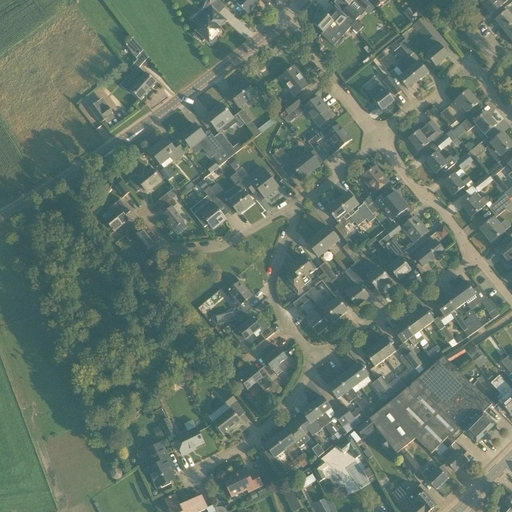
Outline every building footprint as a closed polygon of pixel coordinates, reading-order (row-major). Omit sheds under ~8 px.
[(255,0),(240,0),(237,4),(247,14),(258,2),(255,0)] [(370,5),(364,0),(341,0),(348,6),(342,13),(353,24),(360,16),(353,9),(357,4),(365,12),(370,5)] [(370,0),(377,8),(384,2),(382,0),(370,0)] [(433,0),(423,8),(428,14),(438,6),(433,0)] [(489,0),(483,5),(491,15),(498,9),(507,2),(504,0),(489,0)] [(352,27),(351,26),(353,24),(342,13),(335,7),(327,16),(323,13),(322,15),(320,14),(317,17),(318,19),(313,24),(323,33),(321,35),(329,43),(341,29),(346,34),(352,27)] [(406,11),(409,19),(421,15),(417,7),(406,11)] [(205,40),(209,44),(221,31),(219,29),(226,21),(212,9),(197,26),(199,28),(195,32),(196,33),(194,35),(203,43),(205,40)] [(495,21),(504,31),(511,24),(511,16),(508,11),(495,21)] [(426,55),(430,59),(436,67),(448,57),(443,51),(447,47),(423,18),(412,28),(417,33),(418,32),(425,39),(423,41),(431,50),(426,55)] [(353,29),(348,34),(353,39),(357,34),(353,29)] [(406,42),(400,47),(409,58),(415,53),(406,42)] [(383,52),(386,58),(395,53),(400,61),(405,58),(399,48),(392,53),(390,48),(383,52)] [(143,51),(135,59),(142,65),(148,58),(143,51)] [(395,69),(385,56),(378,61),(388,74),(395,69)] [(408,58),(402,63),(418,82),(428,74),(418,62),(414,65),(408,58)] [(402,63),(396,67),(402,75),(398,78),(408,90),(418,82),(402,63)] [(280,78),(295,97),(309,86),(300,75),(299,75),(294,68),(291,70),(288,72),(289,72),(280,78)] [(135,86),(130,92),(130,91),(130,92),(140,102),(141,101),(140,101),(156,84),(140,69),(130,80),(135,86)] [(383,82),(394,97),(401,91),(390,77),(383,82)] [(228,94),(239,109),(255,96),(245,82),(244,82),(245,83),(235,90),(235,89),(228,94)] [(368,93),(382,112),(394,102),(380,84),(368,93)] [(451,105),(457,112),(462,109),(466,114),(478,104),(468,92),(451,105)] [(283,108),(288,115),(292,112),(301,104),(297,98),(283,108)] [(318,98),(303,110),(318,129),(328,121),(332,118),(326,111),(325,112),(322,107),(324,105),(318,98)] [(89,108),(101,124),(108,119),(107,117),(112,113),(108,107),(103,112),(96,103),(89,108)] [(205,117),(217,132),(221,129),(223,132),(225,132),(236,124),(233,120),(233,119),(222,104),(205,117)] [(440,115),(454,132),(460,127),(446,110),(440,115)] [(237,115),(255,139),(276,123),(273,119),(258,131),(243,111),(237,115)] [(288,115),(285,117),(290,123),(296,118),(292,112),(288,115)] [(453,132),(458,138),(466,131),(468,133),(475,126),(484,136),(496,126),(486,113),(481,117),(476,112),(461,125),(460,127),(454,132),(453,132)] [(435,144),(444,137),(441,134),(432,122),(409,140),(418,152),(432,141),(435,144)] [(321,132),(317,135),(320,140),(325,136),(338,151),(352,140),(339,125),(333,130),(330,125),(321,132)] [(230,158),(214,138),(213,137),(207,141),(205,138),(196,126),(191,131),(190,129),(181,136),(184,140),(182,142),(187,147),(188,146),(191,151),(199,145),(210,160),(213,158),(216,162),(207,169),(211,174),(230,158)] [(446,135),(444,137),(435,144),(435,145),(441,151),(458,138),(453,132),(447,137),(446,135)] [(219,134),(214,138),(230,158),(237,153),(222,135),(219,134)] [(486,148),(491,154),(495,151),(500,157),(511,147),(511,145),(503,134),(490,145),(486,148)] [(166,139),(150,152),(160,164),(170,156),(174,162),(185,153),(176,141),(170,145),(166,139)] [(480,144),(469,153),(474,160),(486,151),(480,144)] [(314,150),(317,155),(323,163),(329,158),(319,146),(314,150)] [(274,154),(284,167),(291,162),(281,149),(274,154)] [(311,172),(319,166),(309,153),(291,166),(302,180),(302,179),(301,178),(310,171),(311,172)] [(456,164),(457,164),(448,153),(442,158),(438,153),(426,162),(427,163),(425,164),(429,169),(430,167),(436,174),(441,170),(444,173),(456,164)] [(469,153),(457,164),(456,164),(461,171),(474,160),(469,153)] [(493,182),(504,195),(509,191),(508,190),(496,175),(504,169),(499,164),(487,174),(487,175),(493,182)] [(242,181),(247,187),(253,195),(258,191),(265,199),(278,188),(274,183),(261,167),(242,181)] [(173,178),(166,168),(160,173),(167,182),(173,178)] [(363,204),(364,205),(367,209),(381,197),(377,192),(388,183),(375,168),(362,179),(374,194),(366,201),(363,204)] [(137,192),(143,188),(147,193),(161,181),(153,171),(139,182),(135,177),(129,182),(137,192)] [(443,184),(453,196),(471,182),(466,175),(460,180),(455,175),(443,184)] [(479,194),(493,182),(487,175),(473,186),(479,194)] [(280,178),(274,183),(278,188),(284,183),(280,178)] [(198,185),(203,191),(209,187),(204,181),(198,185)] [(130,193),(121,183),(116,187),(124,198),(130,193)] [(216,185),(211,189),(221,202),(225,207),(229,203),(235,210),(237,213),(239,215),(253,204),(243,191),(245,190),(242,186),(240,183),(236,186),(224,195),(216,185)] [(207,196),(189,210),(194,216),(204,228),(209,225),(213,230),(226,220),(224,218),(215,207),(221,202),(211,189),(210,188),(204,192),(207,196)] [(171,198),(173,196),(174,198),(178,195),(173,189),(168,194),(171,198)] [(386,193),(381,197),(367,209),(369,212),(376,206),(379,209),(382,207),(387,214),(385,215),(391,222),(396,218),(398,220),(405,214),(403,212),(408,208),(395,193),(390,197),(386,193)] [(342,198),(338,202),(350,218),(355,214),(353,211),(359,207),(348,194),(347,194),(345,194),(342,196),(342,198)] [(483,209),(489,203),(484,197),(481,200),(476,194),(473,197),(461,206),(471,218),(483,209)] [(511,212),(511,205),(504,196),(496,203),(488,209),(496,218),(505,211),(510,213),(511,212)] [(166,213),(162,217),(173,231),(184,222),(173,208),(177,205),(172,199),(162,207),(166,213)] [(125,217),(130,212),(120,200),(111,208),(116,215),(106,222),(114,232),(128,221),(125,217)] [(350,218),(338,202),(333,206),(330,205),(328,208),(328,210),(327,211),(338,224),(339,225),(335,228),(344,239),(350,234),(345,228),(350,224),(351,226),(354,223),(350,218)] [(364,205),(357,210),(369,224),(375,219),(372,216),(372,215),(369,212),(367,209),(364,205)] [(495,218),(481,230),(491,243),(505,232),(505,231),(510,227),(505,221),(500,225),(495,218)] [(406,225),(402,229),(409,238),(411,236),(416,242),(420,239),(428,232),(421,224),(419,225),(414,219),(406,225)] [(386,233),(391,239),(402,231),(396,224),(386,233)] [(328,227),(317,236),(329,251),(340,242),(328,227)] [(135,229),(125,237),(129,243),(133,240),(143,253),(140,256),(141,258),(144,261),(140,264),(146,270),(158,261),(152,254),(150,255),(148,253),(150,251),(152,250),(150,248),(154,245),(143,231),(139,234),(135,229)] [(506,264),(508,263),(509,265),(511,262),(511,234),(501,244),(504,249),(501,252),(501,253),(500,254),(503,258),(502,259),(506,264)] [(329,251),(317,236),(307,245),(319,259),(329,251)] [(393,240),(387,245),(394,254),(390,258),(395,264),(389,269),(399,281),(410,271),(402,262),(407,258),(406,257),(403,252),(401,250),(393,240)] [(415,257),(417,260),(423,268),(435,258),(436,259),(444,253),(435,241),(427,247),(415,257)] [(343,249),(355,264),(357,263),(360,260),(348,244),(343,249)] [(380,255),(376,258),(382,266),(386,263),(380,255)] [(299,258),(295,261),(310,280),(313,278),(311,275),(317,271),(310,263),(309,264),(303,258),(300,260),(299,258)] [(290,268),(291,270),(304,287),(305,286),(311,281),(310,280),(295,261),(291,264),(292,266),(290,268)] [(366,274),(357,263),(355,264),(351,268),(360,279),(366,274)] [(324,274),(327,277),(334,287),(340,282),(325,264),(319,268),(324,274)] [(378,291),(389,281),(378,267),(366,277),(378,291)] [(360,279),(351,268),(344,273),(354,284),(360,279)] [(304,287),(291,270),(287,273),(289,275),(286,278),(292,284),(290,286),(298,296),(303,292),(301,289),(304,287)] [(321,282),(321,281),(327,277),(324,274),(318,279),(321,282)] [(321,281),(321,282),(332,295),(338,291),(334,287),(327,277),(321,281)] [(315,287),(321,282),(318,279),(312,283),(315,287)] [(466,282),(455,290),(465,304),(470,310),(478,304),(477,298),(466,282)] [(240,283),(225,295),(236,309),(233,311),(238,317),(240,319),(252,309),(250,307),(246,301),(251,297),(240,283)] [(357,308),(368,298),(357,284),(352,289),(353,290),(347,295),(357,308)] [(455,290),(445,298),(455,311),(465,304),(455,290)] [(293,305),(297,310),(311,299),(307,293),(293,305)] [(328,295),(319,302),(325,310),(326,309),(335,321),(347,312),(337,299),(336,299),(334,296),(331,299),(328,295)] [(455,311),(445,298),(435,305),(445,319),(451,315),(464,333),(468,338),(472,335),(472,334),(464,322),(455,311)] [(481,303),(489,314),(493,319),(499,315),(487,299),(481,303)] [(424,308),(414,316),(424,330),(434,322),(424,308)] [(468,319),(464,322),(472,334),(482,327),(470,310),(465,314),(468,319)] [(305,320),(318,336),(327,328),(315,312),(305,320)] [(218,318),(223,323),(229,321),(230,315),(220,313),(218,318)] [(414,337),(419,344),(423,349),(428,345),(419,333),(424,330),(414,316),(404,324),(414,337)] [(251,319),(238,329),(237,328),(231,333),(241,344),(259,329),(262,333),(260,335),(266,342),(274,334),(270,328),(269,329),(261,319),(255,323),(251,319)] [(223,326),(227,331),(231,328),(226,323),(223,326)] [(414,347),(419,344),(414,337),(404,324),(393,331),(403,345),(409,341),(414,347)] [(426,333),(436,347),(437,346),(440,351),(454,340),(445,328),(439,331),(445,340),(440,344),(430,330),(426,333)] [(386,339),(375,347),(386,361),(396,353),(386,339)] [(462,348),(466,353),(473,363),(482,356),(470,341),(462,348)] [(437,346),(436,347),(427,354),(430,358),(440,351),(437,346)] [(386,361),(375,347),(365,355),(375,368),(386,361)] [(287,351),(291,357),(295,353),(291,348),(287,351)] [(268,365),(263,369),(271,379),(276,374),(277,376),(282,372),(277,366),(286,359),(278,349),(264,360),(268,365)] [(405,357),(412,366),(413,365),(416,370),(422,365),(412,352),(405,357)] [(508,377),(511,382),(511,362),(508,357),(501,363),(511,375),(508,377)] [(397,455),(404,449),(416,439),(431,455),(435,451),(450,436),(455,442),(465,432),(476,444),(495,426),(483,414),(492,405),(487,400),(473,386),(472,386),(444,358),(369,420),(376,428),(383,437),(388,444),(397,455)] [(348,372),(358,386),(369,378),(359,364),(348,372)] [(416,370),(413,365),(412,366),(398,377),(402,381),(410,374),(414,379),(419,375),(416,370)] [(271,379),(263,369),(257,373),(254,368),(239,379),(247,390),(256,383),(264,392),(274,384),(273,383),(270,379),(271,379)] [(354,401),(359,408),(362,413),(366,410),(358,398),(358,397),(352,390),(358,386),(348,372),(338,380),(354,401)] [(490,374),(486,377),(490,383),(494,379),(490,374)] [(499,376),(495,380),(511,399),(511,390),(511,391),(499,376)] [(382,377),(378,380),(387,393),(402,381),(398,377),(388,385),(382,377)] [(278,379),(273,383),(274,384),(282,393),(286,389),(278,379)] [(350,403),(354,401),(338,380),(328,387),(338,401),(344,396),(350,403)] [(387,393),(378,380),(371,385),(381,398),(387,393)] [(511,415),(511,399),(495,380),(491,384),(503,398),(499,402),(511,416),(511,415)] [(477,381),(473,386),(487,400),(492,395),(477,381)] [(222,399),(228,408),(236,402),(229,393),(224,387),(217,393),(222,399)] [(322,397),(312,405),(327,426),(325,427),(328,432),(333,429),(329,424),(332,422),(330,419),(334,416),(343,429),(349,424),(339,411),(334,414),(322,397)] [(299,418),(300,420),(309,433),(318,426),(321,430),(325,427),(327,426),(312,405),(301,413),(303,415),(299,418)] [(259,411),(262,415),(268,411),(264,407),(259,411)] [(345,407),(339,411),(349,424),(353,429),(361,423),(358,419),(361,417),(360,415),(362,413),(359,408),(351,415),(345,407)] [(168,419),(163,409),(155,413),(168,439),(176,435),(169,419),(168,419)] [(215,429),(218,433),(220,431),(223,436),(241,423),(230,409),(213,423),(217,428),(215,429)] [(300,420),(285,431),(295,444),(298,448),(308,441),(305,437),(306,436),(305,435),(309,433),(300,420)] [(362,439),(376,428),(369,420),(355,430),(362,439)] [(153,430),(157,440),(164,437),(159,427),(153,430)] [(190,451),(203,444),(196,428),(174,439),(183,456),(191,453),(190,451)] [(333,429),(328,432),(332,437),(336,434),(333,429)] [(285,431),(275,438),(285,452),(295,444),(285,431)] [(450,436),(435,451),(455,472),(467,462),(457,452),(451,457),(446,451),(455,442),(450,436)] [(383,437),(377,442),(382,448),(388,444),(383,437)] [(285,452),(275,438),(265,446),(266,448),(260,452),(280,479),(286,474),(275,459),(285,452)] [(149,459),(141,463),(145,471),(148,470),(156,489),(172,482),(168,473),(174,470),(169,460),(161,444),(146,452),(149,459)] [(312,450),(317,459),(324,454),(318,446),(312,450)] [(367,448),(362,451),(368,459),(372,456),(367,448)] [(404,449),(397,455),(412,475),(420,469),(404,449)] [(301,467),(303,469),(310,463),(306,459),(307,459),(303,455),(293,463),(296,467),(297,466),(299,469),(301,467)] [(427,480),(426,480),(436,491),(448,480),(437,469),(437,470),(433,466),(428,471),(427,470),(421,475),(427,480)] [(314,472),(317,479),(327,476),(324,468),(314,472)] [(224,482),(232,499),(247,491),(248,494),(263,487),(256,473),(248,476),(245,469),(233,475),(234,477),(224,482)] [(295,478),(297,482),(305,479),(311,475),(312,474),(309,469),(295,478)] [(411,511),(430,511),(436,507),(419,487),(412,493),(409,489),(407,491),(402,485),(392,494),(400,503),(406,498),(415,509),(411,511)] [(334,491),(339,500),(347,497),(343,488),(334,491)] [(255,492),(249,495),(252,501),(258,498),(255,492)] [(292,493),(285,496),(290,505),(296,501),(292,493)] [(300,507),(304,505),(299,494),(295,496),(300,507)] [(202,511),(208,509),(201,496),(180,506),(175,496),(164,501),(169,511),(202,511)] [(502,511),(511,511),(511,496),(511,497),(510,497),(509,498),(508,499),(508,500),(507,500),(507,501),(507,502),(502,507),(505,509),(502,511)] [(315,504),(318,511),(330,511),(324,499),(315,504)]
